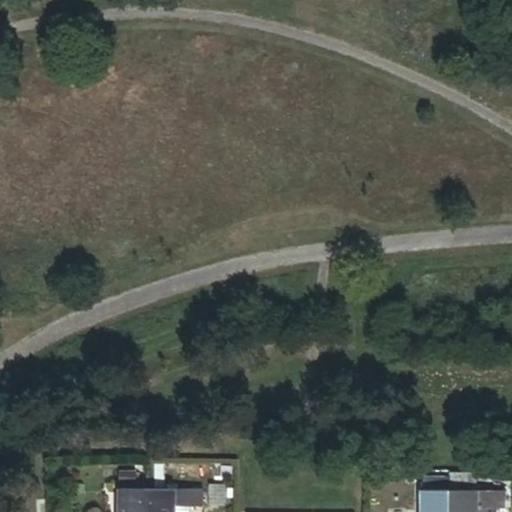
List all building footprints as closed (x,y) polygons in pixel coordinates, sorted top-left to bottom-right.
[(137,472),(120,472),(120,484),(137,484),(137,472)] [(147,511),(148,488),(120,488),(119,511),(147,511)] [(203,489),(148,488),(147,511),(175,511),(176,506),(203,507),(203,489)] [(450,511),(451,491),(422,491),(422,511),(450,511)] [(505,491),(451,491),(450,511),(479,511),(479,508),(505,508),(505,491)]
